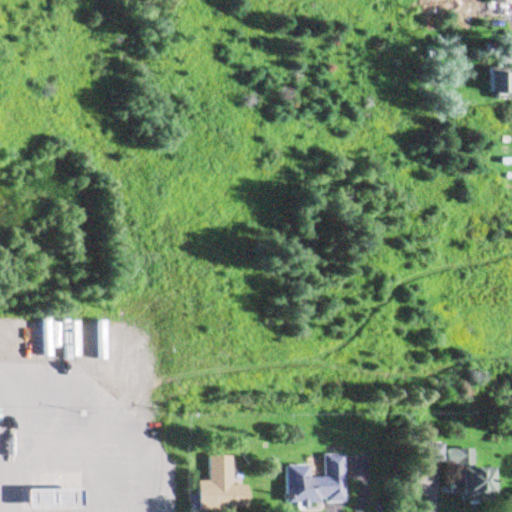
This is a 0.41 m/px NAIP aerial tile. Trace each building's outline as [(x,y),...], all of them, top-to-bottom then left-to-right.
[(511,66),(511,52),(496,52),(496,66),(511,66)] [(480,95),(501,95),(501,73),(480,73),(480,95)] [(120,369),(120,331),(111,331),(111,369),(120,369)] [(485,500),(484,469),(467,469),(467,450),(439,450),(439,445),(418,445),(419,465),(450,464),(450,482),(442,482),(442,501),(485,500)] [(304,466),(280,466),(280,504),(339,504),(339,455),(319,455),(319,478),(304,478),(304,466)] [(242,485),(226,485),(226,456),(204,456),(204,482),(190,482),(189,510),(242,510),(242,485)] [(19,484),(19,501),(74,501),(74,484),(19,484)]
